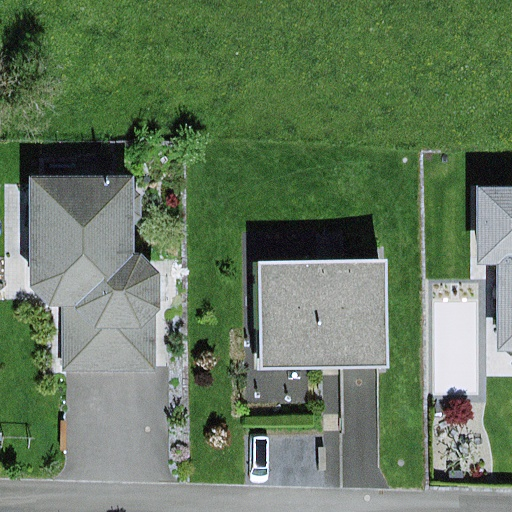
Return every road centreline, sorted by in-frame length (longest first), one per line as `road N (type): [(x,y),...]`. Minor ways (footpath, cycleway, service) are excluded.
road 1 (residential): [(330,502),(0,490)]
road 2 (residential): [(482,511),(330,502)]
